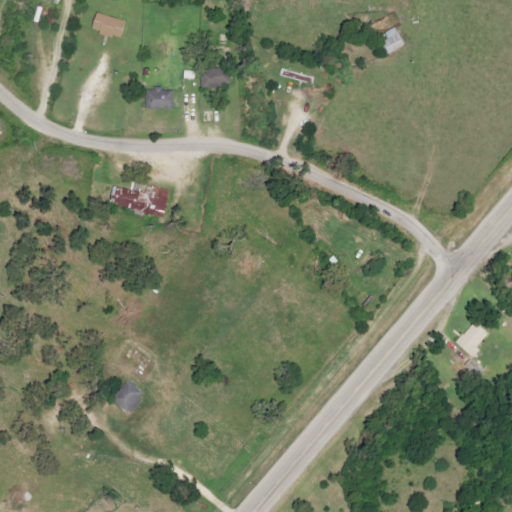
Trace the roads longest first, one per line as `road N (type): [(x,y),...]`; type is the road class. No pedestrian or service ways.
road 1 (residential): [(0,94),(51,134),(92,149),(263,155),(377,207),(461,274)]
road 2 (primary): [(255,511),(511,213)]
